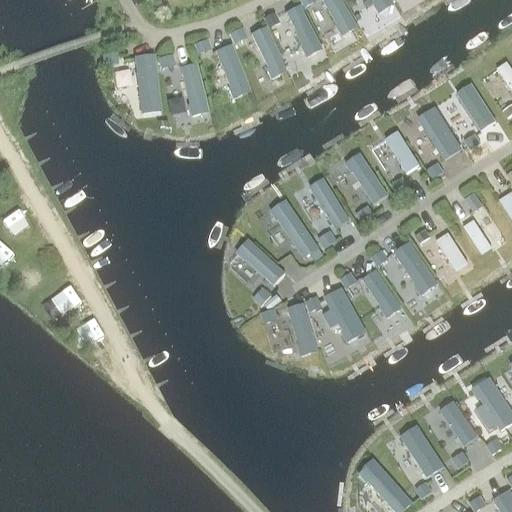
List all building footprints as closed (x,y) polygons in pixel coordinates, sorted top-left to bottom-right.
[(300,0),(299,1),(305,11),(318,2),(316,0),(300,0)] [(321,0),(346,40),(362,31),(342,0),(321,0)] [(391,0),(371,0),(380,18),(396,10),(391,0)] [(280,25),(275,15),(263,21),(268,31),(280,25)] [(242,30),(229,36),(234,47),(247,40),(242,30)] [(208,41),(193,47),(198,57),(212,51),(208,41)] [(235,103),(253,96),(235,48),(217,55),(235,103)] [(118,66),(117,55),(102,56),(103,67),(118,66)] [(161,72),(176,68),(173,56),(158,60),(161,72)] [(511,91),(511,65),(501,71),(511,91)] [(206,69),(187,70),(189,120),(208,120),(206,69)] [(476,89),(464,97),(484,124),(495,116),(476,89)] [(508,121),(511,118),(511,107),(503,114),(508,121)] [(422,121),(444,166),(463,157),(441,112),(422,121)] [(402,135),(387,144),(408,179),(422,170),(402,135)] [(475,137),(464,144),(470,153),(481,146),(475,137)] [(365,156),(349,166),(376,210),(392,201),(365,156)] [(438,167),(427,173),(433,183),(444,176),(438,167)] [(403,178),(389,187),(394,195),(408,186),(403,178)] [(338,233),(354,223),(328,182),(312,191),(338,233)] [(474,196),(465,202),(473,215),(483,209),(474,196)] [(511,197),(502,204),(511,219),(511,197)] [(271,237),(286,229),(305,267),(322,258),(294,203),(262,219),(271,237)] [(355,217),(362,227),(374,218),(368,209),(355,217)] [(477,224),(466,231),(485,259),(495,252),(477,224)] [(430,239),(426,233),(415,240),(419,246),(430,239)] [(433,243),(460,276),(473,266),(446,233),(433,243)] [(317,242),(324,251),(336,243),(330,234),(317,242)] [(277,292),(290,278),(252,243),(239,257),(277,292)] [(2,244),(0,245),(0,268),(3,272),(16,259),(2,244)] [(414,246),(393,260),(421,303),(442,289),(414,246)] [(381,252),(371,260),(378,270),(388,262),(381,252)] [(391,324),(406,313),(379,274),(364,284),(391,324)] [(340,283),(346,292),(357,284),(351,275),(340,283)] [(72,289),(52,302),(63,319),(83,306),(72,289)] [(253,302),(261,310),(272,298),(263,290),(253,302)] [(349,292),(323,302),(335,331),(342,328),(349,347),(368,340),(349,292)] [(305,305),(310,315),(322,309),(317,299),(305,305)] [(260,316),(263,327),(278,322),(275,311),(260,316)] [(469,397),(495,441),(511,431),(511,410),(495,382),(469,397)] [(466,452),(482,441),(457,405),(441,416),(466,452)] [(402,443),(432,483),(449,470),(419,430),(402,443)] [(486,448),(492,458),(503,451),(497,441),(486,448)] [(462,454),(451,462),(458,471),(469,463),(462,454)] [(376,462),(360,477),(393,511),(411,511),(418,506),(376,462)] [(415,492),(421,502),(432,495),(425,485),(415,492)] [(492,511),(511,511),(511,494),(490,508),(492,511)] [(478,511),(485,508),(480,499),(469,505),(473,511),(478,511)]
